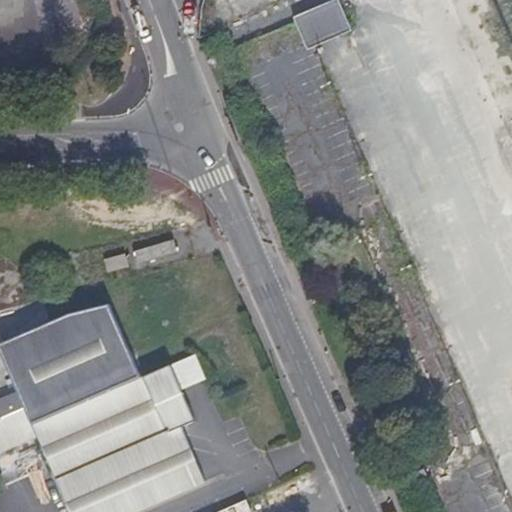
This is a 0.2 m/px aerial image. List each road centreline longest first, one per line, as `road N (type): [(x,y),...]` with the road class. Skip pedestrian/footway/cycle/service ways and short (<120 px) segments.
road 1 (tertiary): [(364,511),(246,245),(179,126)]
road 2 (residential): [(179,126),(0,144)]
road 3 (tertiary): [(179,126),(145,0)]
